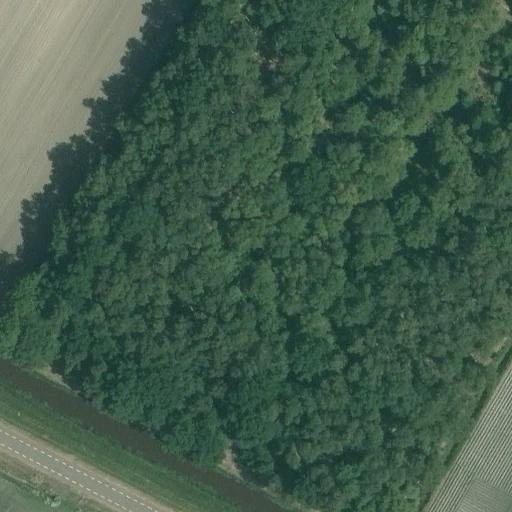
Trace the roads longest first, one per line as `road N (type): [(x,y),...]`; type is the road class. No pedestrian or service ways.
road 1 (track): [(345,511),(79,370),(76,340),(87,310),(254,0)]
road 2 (unclassified): [(143,511),(0,437)]
